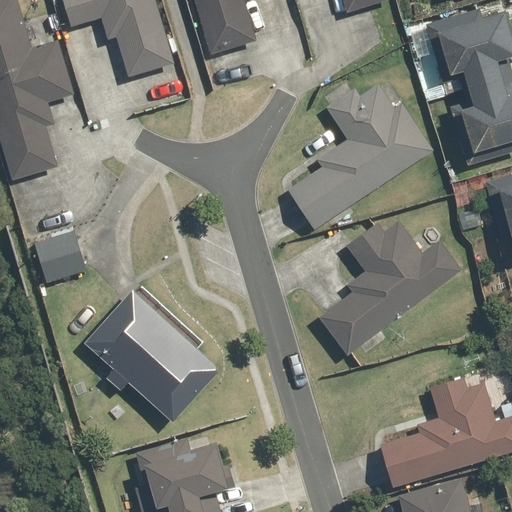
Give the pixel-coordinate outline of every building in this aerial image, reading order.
[(0,0),(0,148),(10,182),(56,168),(45,130),(54,128),(48,105),(72,98),(56,42),(31,49),(16,0),(0,0)] [(153,0),(60,0),(69,28),(100,20),(106,42),(115,40),(126,80),(172,67),(153,0)] [(196,0),(213,57),(255,44),(243,2),(251,0),(196,0)] [(339,0),(343,13),(389,0),(339,0)] [(429,23),(430,26),(446,76),(459,72),(470,106),(455,111),(468,154),(511,139),(511,81),(505,60),(511,57),(511,25),(506,8),(481,16),(478,7),(429,23)] [(354,88),(325,107),(346,138),(316,158),(320,164),(285,188),(313,229),(431,150),(400,104),(395,107),(380,85),(361,98),(354,88)] [(511,175),(489,184),(511,255),(511,175)] [(351,290),(317,318),(344,355),(461,272),(439,241),(421,254),(399,222),(382,234),(374,223),(345,244),(363,270),(345,282),(351,290)] [(69,229),(29,244),(44,284),(84,269),(69,229)] [(219,369),(127,290),(83,342),(115,369),(105,381),(117,392),(123,385),(171,425),(219,369)] [(416,432),(378,443),(391,487),(511,452),(511,414),(495,419),(484,381),(463,387),(460,377),(428,387),(437,419),(415,425),(416,432)] [(134,452),(150,506),(151,511),(217,511),(212,490),(233,485),(220,439),(188,448),(185,437),(134,452)] [(398,495),(396,496),(402,511),(469,511),(460,477),(398,495)]
